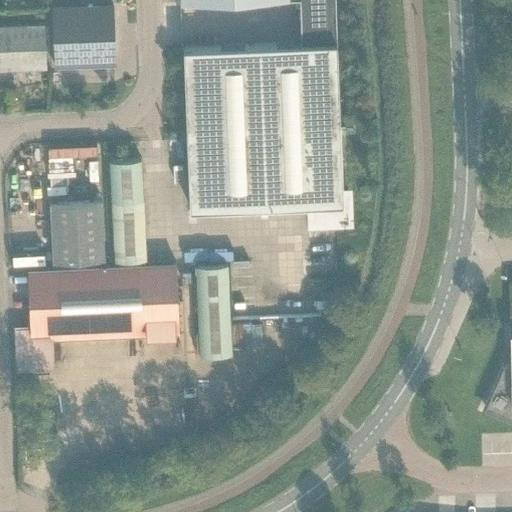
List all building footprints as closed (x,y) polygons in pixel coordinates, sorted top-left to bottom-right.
[(186,127),(339,121),(336,40),(335,0),(179,0),(180,1),(212,0),(299,0),(301,41),(295,42),(183,47),(186,127)] [(113,7),(53,10),(55,70),(115,68),(113,7)] [(0,25),(0,68),(45,67),(43,23),(0,25)] [(342,187),(339,121),(186,127),(190,208),(306,203),(307,226),(352,224),(350,186),(342,187)] [(101,136),(50,138),(51,181),(102,179),(101,136)] [(140,159),(109,160),(114,259),(146,257),(140,159)] [(50,202),(53,259),(104,257),(101,200),(50,202)] [(29,269),(31,324),(14,325),(16,369),(53,367),(52,338),(177,333),(174,262),(138,264),(29,269)] [(200,352),(231,351),(227,263),(195,265),(200,352)] [(510,351),(485,409),(511,420),(511,331),(510,332),(510,351)] [(63,378),(27,380),(30,460),(67,459),(63,378)]
